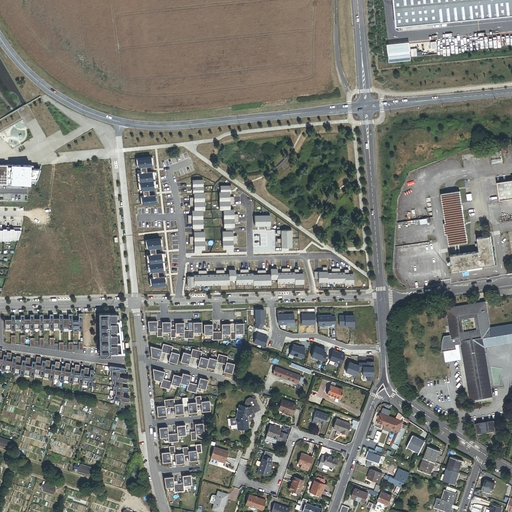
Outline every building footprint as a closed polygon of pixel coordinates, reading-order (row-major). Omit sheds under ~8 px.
[(511,14),(511,0),(393,0),(396,26),(511,14)] [(412,60),(411,43),(388,45),(390,62),(412,60)] [(137,174),(138,191),(142,191),(143,197),(140,197),(141,205),(158,203),(157,195),(156,195),(155,189),(156,189),(154,172),(153,166),(152,158),(135,159),(136,168),(140,168),(140,173),(137,174)] [(30,165),(11,164),(10,182),(10,183),(29,184),(29,178),(30,169),(30,165)] [(39,168),(30,169),(29,178),(36,178),(39,168)] [(511,180),(497,183),(500,201),(511,199),(511,180)] [(468,243),(460,191),(442,194),(450,246),(456,245),(459,245),(468,243)] [(229,192),(220,193),(220,192),(218,192),(219,201),(233,201),(233,197),(229,197),(229,192)] [(193,193),(193,198),(189,198),(189,202),(204,202),(203,193),(193,193)] [(234,205),(233,201),(219,201),(219,210),(223,210),(230,210),(229,205),(234,205)] [(204,202),(189,202),(189,206),(193,206),(193,211),(202,211),(204,210),(204,202)] [(223,210),(223,219),(238,218),(238,214),(233,214),(233,210),(230,210),(223,210)] [(202,219),(202,211),(193,211),(191,211),(191,215),(187,215),(187,220),(202,219)] [(261,216),(261,226),(265,226),(265,230),(270,230),(269,215),(261,216)] [(223,228),(225,228),(232,227),(234,227),(234,223),(238,223),(238,218),(223,219),(223,228)] [(202,219),(187,220),(187,224),(192,224),(192,228),(193,228),(200,228),(202,228),(202,219)] [(233,236),(232,227),(225,228),(225,231),(222,231),(222,240),(237,240),(237,236),(233,236)] [(200,228),(193,228),(193,237),(189,237),(189,241),(204,241),(204,232),(200,232),(200,228)] [(13,229),(10,229),(10,231),(10,240),(18,240),(20,231),(13,231),(13,229)] [(280,235),(281,239),(291,239),(291,237),(291,230),(276,230),(276,235),(280,235)] [(495,264),(491,236),(478,238),(479,243),(476,244),(476,246),(479,246),(480,251),(460,254),(457,254),(451,255),(453,271),(495,264)] [(162,239),(145,241),(146,249),(149,249),(150,255),(146,255),(148,273),(152,272),(152,278),(149,278),(150,287),(167,285),(166,276),(165,277),(165,271),(163,253),(162,248),(163,248),(162,239)] [(281,243),(281,252),(288,251),(288,248),(291,248),(291,239),(281,239),(276,239),(276,243),(281,243)] [(237,240),(222,240),(222,249),(226,249),(226,253),(233,253),(233,244),(237,244),(237,240)] [(204,241),(189,241),(189,246),(194,245),(194,254),(201,254),(201,250),(204,250),(204,241)] [(327,267),(322,267),(322,271),(314,272),(314,279),(318,279),(318,282),(327,282),(327,273),(327,267)] [(286,283),(285,268),(281,269),(281,273),(277,273),(277,279),(277,283),(286,283)] [(290,268),(285,268),(286,283),(294,283),(294,273),(294,272),(290,273),(290,268)] [(331,272),(327,273),(327,282),(327,283),(336,283),(335,268),(331,268),(331,272)] [(339,268),(335,268),(336,283),(344,283),(344,273),(344,272),(340,272),(339,268)] [(248,269),(244,270),(244,284),(253,284),(253,275),(253,274),(248,274),(248,269)] [(298,274),(298,269),(294,269),(294,272),(294,273),(294,283),(294,284),(303,284),(303,273),(298,274)] [(344,270),(344,272),(344,273),(344,283),(344,284),(353,284),(353,273),(348,273),(348,269),(344,269),(344,270)] [(202,271),(202,286),(211,285),(211,275),(206,275),(206,270),(202,271)] [(220,285),(220,270),(215,270),(216,274),(211,275),(211,285),(220,285)] [(228,274),(224,274),(224,270),(220,270),(220,285),(229,285),(229,281),(228,274)] [(244,284),(244,270),(240,270),(240,274),(235,274),(235,280),(235,284),(244,284)] [(253,275),(253,284),(253,285),(262,285),(261,270),(257,270),(257,275),(253,275)] [(270,274),(265,274),(265,270),(261,270),(262,285),(270,285),(270,279),(270,274)] [(198,275),(193,275),(193,276),(194,276),(194,286),(202,286),(202,271),(198,271),(198,275)] [(511,324),(490,328),(485,302),(447,308),(451,335),(452,339),(460,338),(461,344),(470,400),(492,397),(484,347),(511,342),(511,324)] [(83,331),(82,314),(78,315),(79,320),(72,321),(73,329),(73,330),(79,330),(79,331),(83,331)] [(294,326),(293,314),(277,314),(278,324),(288,324),(288,326),(294,326)] [(315,325),(315,314),(301,314),(301,325),(315,325)] [(43,319),(43,315),(39,315),(39,319),(34,320),(34,329),(39,329),(39,330),(44,330),(44,329),(43,319)] [(53,319),(53,315),(49,315),(49,319),(43,319),(44,329),(49,329),(49,330),(54,330),(54,329),(53,319)] [(63,319),(63,315),(59,315),(59,319),(53,319),(54,329),(59,329),(59,330),(63,329),(63,319)] [(72,321),(72,315),(68,315),(68,319),(63,319),(63,329),(68,329),(68,330),(73,329),(72,321)] [(15,320),(15,316),(11,316),(11,320),(5,320),(5,330),(11,330),(11,331),(15,331),(15,330),(15,320)] [(24,320),(24,316),(20,316),(20,320),(15,320),(15,330),(20,329),(20,330),(25,330),(25,329),(24,320)] [(30,316),(30,320),(24,320),(25,329),(30,329),(30,330),(34,330),(34,329),(34,320),(34,316),(30,316)] [(123,356),(119,316),(100,316),(101,356),(123,356)] [(331,316),(318,316),(318,327),(331,326),(331,325),(335,325),(335,317),(331,317),(331,316)] [(157,320),(147,320),(148,331),(157,331),(157,336),(162,336),(162,332),(162,328),(157,328),(157,320)] [(170,321),(161,322),(162,328),(162,332),(170,332),(170,337),(176,337),(175,333),(175,329),(170,329),(170,321)] [(184,322),(175,323),(175,329),(175,333),(183,333),(184,338),(189,338),(188,330),(184,330),(184,322)] [(202,332),(202,322),(193,322),(193,330),(188,330),(189,338),(194,338),(194,333),(202,332)] [(230,331),(230,323),(221,324),(222,331),(217,332),(217,340),(222,340),(222,334),(230,334),(231,334),(230,331)] [(244,334),(243,323),(235,323),(235,331),(230,331),(231,334),(230,334),(230,339),(235,339),(235,334),(244,334)] [(212,324),(203,324),(204,334),(212,334),(212,340),(217,340),(217,332),(212,332),(212,324)] [(263,347),(267,337),(256,333),(253,343),(263,347)] [(460,338),(452,339),(451,335),(444,336),(444,337),(443,339),(443,340),(443,341),(442,343),(442,345),(442,348),(442,352),(457,349),(456,345),(461,344),(460,338)] [(151,357),(159,359),(161,352),(166,353),(168,345),(163,343),(162,349),(150,346),(151,357)] [(168,361),(177,364),(179,353),(171,351),(173,346),(168,345),(166,353),(170,354),(168,361)] [(300,348),(293,345),(289,355),(301,359),(304,349),(300,347),(300,348)] [(320,348),(315,346),(311,358),(320,361),(320,362),(323,363),(326,356),(323,355),(325,348),(321,347),(320,348)] [(195,357),(197,349),(192,348),(191,353),(183,351),(180,361),(189,364),(191,356),(195,357)] [(206,367),(208,358),(201,356),(202,350),(197,349),(195,357),(199,359),(197,366),(206,368),(206,367)] [(15,373),(17,357),(13,357),(12,361),(11,361),(12,353),(8,352),(7,355),(5,370),(11,371),(11,372),(15,373)] [(345,357),(333,352),(329,362),(341,366),(345,357)] [(221,363),(223,355),(218,353),(217,359),(209,357),(208,358),(206,367),(214,369),(216,362),(221,363)] [(228,356),(223,355),(221,363),(225,364),(223,371),(232,374),(235,363),(227,361),(228,356)] [(24,375),(26,361),(22,360),(22,365),(20,364),(21,357),(17,356),(17,357),(15,373),(14,374),(20,375),(20,376),(24,377),(24,375)] [(35,374),(36,362),(33,362),(32,366),(30,366),(31,358),(27,357),(26,361),(24,375),(30,376),(30,377),(34,378),(35,374)] [(45,377),(46,361),(43,361),(42,365),(41,365),(42,357),(37,357),(36,362),(35,374),(40,375),(40,376),(45,377)] [(54,380),(56,365),(52,365),(52,369),(50,369),(51,361),(47,360),(46,361),(45,377),(45,378),(51,379),(50,380),(54,381),(54,380)] [(65,381),(66,367),(62,366),(62,371),(60,370),(61,362),(56,362),(56,365),(54,380),(60,380),(60,381),(64,382),(65,381)] [(74,382),(76,368),(72,367),(72,372),(70,372),(71,364),(66,363),(66,367),(65,381),(70,382),(70,383),(74,383),(74,382)] [(353,364),(349,363),(345,373),(356,377),(358,370),(358,367),(355,365),(356,365),(353,364)] [(364,364),(358,364),(358,367),(358,370),(358,371),(362,371),(362,377),(367,377),(366,382),(373,382),(373,364),(367,363),(367,365),(364,365),(364,364)] [(83,385),(85,369),(82,369),(81,373),(79,373),(80,365),(76,365),(76,368),(74,382),(80,383),(80,384),(83,385)] [(126,373),(126,369),(110,367),(110,371),(111,371),(110,377),(113,377),(119,378),(120,372),(126,373)] [(276,367),(273,375),(297,384),(300,376),(276,367)] [(93,388),(95,371),(91,370),(90,377),(89,376),(90,368),(85,368),(85,369),(83,385),(89,386),(89,387),(93,388)] [(164,371),(152,368),(153,379),(161,381),(160,387),(165,388),(167,380),(162,379),(164,371)] [(191,375),(182,372),(181,376),(180,383),(187,385),(186,390),(191,391),(193,383),(189,382),(191,375)] [(180,383),(181,376),(173,373),(171,381),(167,380),(165,388),(170,389),(171,384),(179,386),(180,383)] [(127,383),(127,379),(119,378),(113,377),(113,381),(113,387),(114,387),(122,388),(123,382),(127,383)] [(208,379),(200,377),(198,384),(193,383),(191,391),(196,393),(197,387),(205,389),(208,379)] [(334,387),(330,385),(327,393),(327,394),(340,399),(343,390),(337,388),(338,386),(334,385),(334,387)] [(128,392),(128,389),(122,388),(114,387),(114,390),(115,391),(114,396),(115,396),(123,397),(124,392),(128,392)] [(129,402),(130,398),(123,397),(115,396),(115,400),(116,400),(115,406),(125,408),(126,402),(129,402)] [(201,412),(210,411),(209,400),(201,401),(200,396),(195,396),(196,402),(196,404),(201,404),(201,412)] [(188,413),(197,412),(196,404),(196,402),(188,403),(187,397),(182,398),(182,403),(183,403),(183,406),(188,405),(188,413)] [(175,414),(184,413),(183,406),(183,403),(182,403),(175,404),(174,398),(169,399),(170,407),(174,407),(175,414)] [(157,416),(166,415),(165,408),(170,407),(169,399),(164,400),(164,405),(156,406),(157,416)] [(238,431),(240,433),(242,431),(244,430),(245,429),(246,429),(244,419),(246,417),(258,410),(253,401),(253,400),(251,399),(251,401),(245,404),(243,403),(242,406),(240,407),(236,406),(233,418),(233,420),(234,426),(234,430),(235,430),(235,431),(238,431)] [(281,404),(278,414),(292,418),(295,408),(281,404)] [(326,416),(314,412),(310,424),(316,426),(316,424),(323,426),(326,416)] [(385,426),(389,416),(381,414),(378,423),(385,426)] [(396,419),(389,416),(385,426),(392,429),(396,419)] [(403,422),(396,419),(392,429),(400,431),(401,427),(402,425),(403,422)] [(350,425),(336,420),(333,430),(342,433),(342,434),(346,436),(350,425)] [(496,430),(494,421),(477,424),(478,433),(496,430)] [(203,423),(194,424),(195,431),(190,432),(191,440),(197,439),(196,434),(204,433),(203,423)] [(177,433),(173,434),(173,442),(178,441),(178,436),(186,435),(185,425),(176,426),(177,433)] [(167,427),(158,427),(160,438),(168,437),(168,442),(173,442),(173,434),(168,434),(167,427)] [(268,427),(264,439),(275,443),(275,442),(280,443),(282,435),(278,433),(279,430),(268,427)] [(8,441),(0,438),(0,446),(6,449),(8,441)] [(420,454),(425,444),(420,442),(420,443),(412,439),(406,449),(411,452),(412,450),(420,454)] [(189,461),(197,460),(196,453),(201,452),(200,444),(195,445),(195,450),(188,451),(188,455),(189,461)] [(162,463),(171,462),(170,454),(175,454),(175,453),(174,445),(169,446),(169,451),(161,452),(162,463)] [(175,454),(176,464),(185,463),(184,455),(188,455),(188,451),(188,446),(182,447),(183,452),(175,453),(175,454)] [(227,451),(213,447),(209,457),(219,460),(219,461),(223,463),(227,451)] [(427,456),(425,456),(423,461),(435,466),(440,454),(429,450),(427,456)] [(374,454),(369,452),(366,459),(369,461),(372,462),(379,465),(382,457),(377,456),(374,454)] [(311,458),(300,454),(297,464),(302,465),(300,469),(306,472),(308,467),(311,458)] [(262,456),(256,473),(267,477),(269,471),(268,471),(271,463),(270,463),(271,459),(262,456)] [(325,458),(321,457),(318,466),(326,470),(328,466),(335,469),(338,460),(334,459),(334,460),(325,457),(325,458)] [(451,463),(448,469),(458,473),(462,461),(451,457),(449,462),(451,463)] [(435,466),(423,461),(421,466),(423,467),(420,473),(430,477),(435,466)] [(79,464),(77,472),(87,475),(89,468),(79,464)] [(458,473),(448,469),(447,469),(445,475),(446,475),(444,482),(454,485),(458,473)] [(368,477),(367,479),(372,481),(379,483),(382,475),(370,470),(368,477)] [(191,485),(190,475),(182,475),(183,483),(178,484),(179,492),(184,491),(183,486),(191,485)] [(178,484),(174,484),(173,476),(164,477),(165,488),(174,487),(174,492),(179,492),(178,484)] [(494,487),(496,478),(487,476),(485,484),(494,487)] [(402,488),(405,483),(392,478),(389,483),(402,488)] [(294,479),(289,492),(297,495),(302,481),(294,479)] [(325,486),(314,482),(310,493),(319,497),(322,489),(323,490),(325,486)] [(44,484),(41,491),(51,495),(54,487),(44,484)] [(365,503),(368,494),(355,489),(351,499),(365,503)] [(441,500),(438,510),(443,511),(450,511),(456,495),(444,491),(441,500)] [(221,511),(227,496),(217,492),(215,497),(213,504),(211,510),(216,511),(221,511)] [(383,493),(379,501),(388,506),(392,497),(383,493)] [(264,501),(248,495),(244,506),(261,511),(264,501)] [(302,511),(320,511),(322,509),(305,503),(306,500),(303,499),(299,510),(302,511)] [(287,511),(288,509),(273,503),(270,511),(287,511)]
